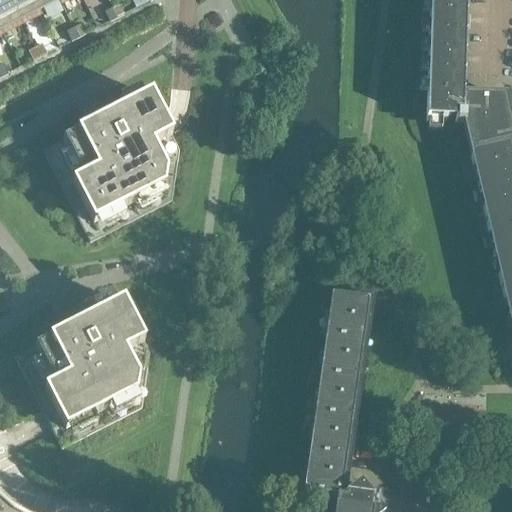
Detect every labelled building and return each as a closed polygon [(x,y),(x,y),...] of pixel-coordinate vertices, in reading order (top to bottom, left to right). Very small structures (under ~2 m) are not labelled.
[(20,21),(8,0),(0,0),(0,29),(1,31),(20,21)] [(39,11),(33,0),(8,0),(20,21),(39,11)] [(58,2),(57,0),(33,0),(39,11),(58,2)] [(462,126),(469,157),(511,338),(511,148),(511,147),(511,146),(511,135),(504,99),(466,98),(468,0),(429,0),(426,122),(427,122),(454,123),(456,123),(456,126),(462,126)] [(123,16),(118,6),(111,10),(116,20),(123,16)] [(116,20),(111,10),(104,13),(109,24),(116,20)] [(85,36),(80,26),(73,30),(78,40),(85,36)] [(78,40),(73,30),(66,33),(71,43),(78,40)] [(46,56),(41,46),(34,49),(39,59),(46,56)] [(39,59),(34,49),(27,53),(32,63),(39,59)] [(3,65),(0,66),(0,76),(1,79),(8,75),(3,65)] [(171,203),(179,152),(150,97),(123,110),(122,108),(95,122),(96,124),(42,152),(89,245),(171,203)] [(113,297),(93,305),(96,312),(116,304),(113,297)] [(346,494),(345,494),(373,299),(362,298),(361,303),(330,299),(327,320),(332,320),(331,328),(330,339),(325,338),(322,359),(327,359),(326,367),(324,378),(319,377),(316,398),(321,398),(319,416),(314,416),(311,437),(316,437),(313,455),(308,455),(305,475),(310,476),(307,495),(303,494),(302,495),(337,500),(336,508),(335,508),(334,511),(381,511),(386,509),(379,500),(380,498),(378,498),(378,499),(368,498),(359,486),(348,495),(346,495),(346,494)] [(141,410),(149,355),(122,303),(95,317),(94,314),(67,328),(68,331),(14,359),(61,451),(141,410)]
